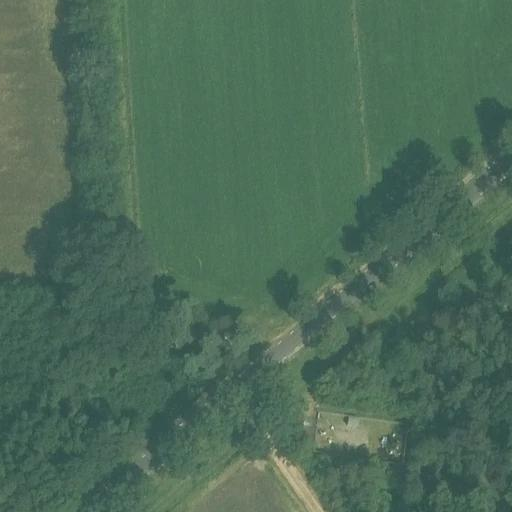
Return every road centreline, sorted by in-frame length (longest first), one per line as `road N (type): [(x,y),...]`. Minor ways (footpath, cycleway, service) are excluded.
road 1 (tertiary): [(80,511),(511,154)]
road 2 (track): [(0,286),(121,285),(282,351)]
road 3 (track): [(318,511),(269,445),(240,386)]
